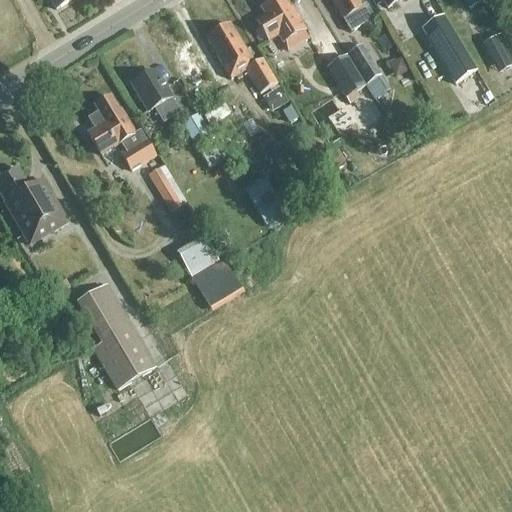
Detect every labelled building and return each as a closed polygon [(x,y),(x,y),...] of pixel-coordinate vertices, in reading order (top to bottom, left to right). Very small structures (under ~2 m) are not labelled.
[(48,0),(55,12),(74,0),(48,0)] [(261,10),(265,17),(255,23),(268,45),(279,39),(282,45),(305,32),(291,10),(289,11),(282,0),(277,0),(273,2),(271,2),(265,5),(264,8),(261,10)] [(329,0),(343,23),(352,17),(357,23),(366,25),(374,20),(365,6),(362,9),(356,0),(329,0)] [(405,0),(380,0),(387,11),(405,0)] [(461,0),(483,36),(489,46),(503,38),(480,0),(461,0)] [(511,12),(507,0),(488,0),(498,26),(511,20),(511,12)] [(475,74),(442,18),(420,31),(453,87),(475,74)] [(230,81),(235,78),(237,82),(242,79),(241,79),(246,75),(259,96),(277,86),(262,62),(254,67),(229,26),(206,40),(230,81)] [(381,78),(362,47),(347,56),(367,87),(381,78)] [(415,69),(430,62),(423,47),(408,54),(415,69)] [(326,71),(345,101),(365,89),(346,59),(326,71)] [(380,88),(394,107),(416,91),(402,72),(380,88)] [(180,114),(171,100),(155,73),(143,80),(140,80),(135,83),(133,86),(131,87),(147,115),(154,110),(163,124),(180,114)] [(288,104),(279,89),(262,100),(271,115),(288,104)] [(358,102),(370,122),(381,116),(369,96),(358,102)] [(140,133),(135,136),(120,111),(118,112),(110,98),(94,108),(102,122),(100,123),(103,126),(87,136),(100,157),(120,146),(125,154),(120,156),(131,173),(155,159),(144,142),(145,141),(140,133)] [(208,110),(217,127),(226,123),(216,106),(208,110)] [(296,133),(313,127),(305,106),(288,112),(296,133)] [(199,117),(193,120),(180,127),(195,153),(214,141),(199,117)] [(277,118),(266,124),(280,144),(290,137),(277,118)] [(168,164),(198,225),(218,215),(188,154),(168,164)] [(149,177),(155,187),(165,182),(167,185),(171,183),(163,169),(149,177)] [(43,182),(29,190),(17,170),(0,179),(0,198),(29,247),(68,224),(43,182)] [(286,215),(265,181),(245,194),(265,227),(286,215)] [(291,187),(276,197),(282,207),(298,197),(291,187)] [(219,264),(204,238),(176,255),(191,280),(219,264)] [(243,296),(223,262),(191,281),(212,315),(243,296)] [(47,286),(56,300),(69,291),(60,278),(47,286)] [(77,306),(96,338),(102,348),(93,353),(118,394),(157,371),(107,288),(77,306)] [(0,319),(2,322),(11,314),(0,300),(0,319)]
